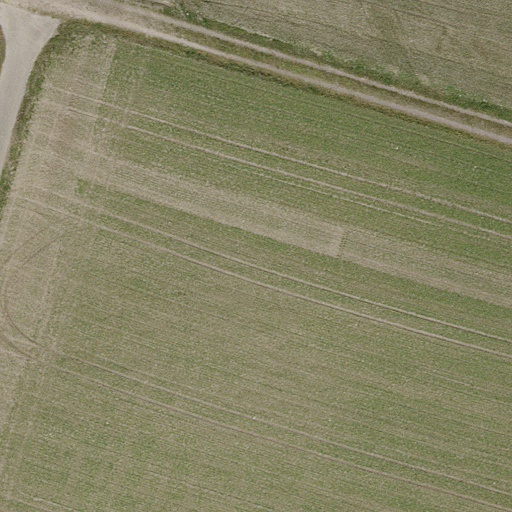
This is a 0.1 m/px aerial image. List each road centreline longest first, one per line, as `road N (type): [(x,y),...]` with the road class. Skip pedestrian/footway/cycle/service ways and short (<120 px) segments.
road 1 (track): [(511,135),(65,0)]
road 2 (track): [(38,0),(0,127)]
